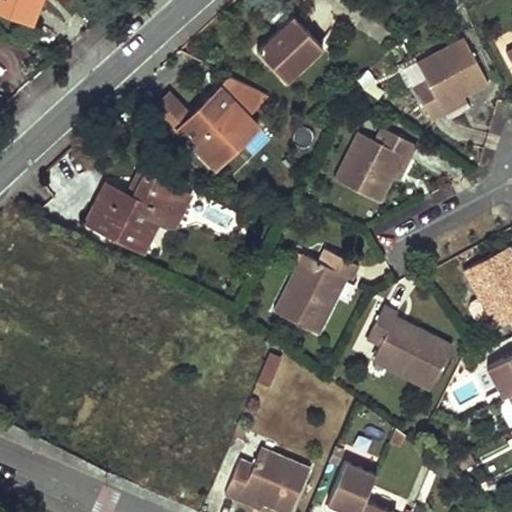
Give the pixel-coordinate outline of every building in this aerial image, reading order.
[(0,0),(0,12),(31,24),(39,0),(0,0)] [(279,28),(255,50),(284,82),(321,48),(293,16),(287,21),(290,25),(283,32),(279,28)] [(287,21),(279,28),(283,32),(290,25),(287,21)] [(488,83),(463,37),(433,53),(435,60),(420,67),(426,78),(413,86),(431,119),(445,112),(442,107),(465,95),(488,83)] [(433,53),(417,61),(420,67),(435,60),(433,53)] [(168,93),(151,110),(173,134),(178,129),(215,167),(256,127),(245,116),(267,95),(231,77),(190,116),(168,93)] [(465,95),(442,107),(445,112),(466,101),(465,95)] [(375,139),(364,134),(355,149),(350,147),(334,178),(381,202),(393,177),(403,154),(409,158),(415,144),(380,127),(375,139)] [(364,134),(357,131),(350,147),(355,149),(364,134)] [(409,158),(403,154),(393,177),(398,179),(409,158)] [(145,173),(139,170),(127,194),(133,197),(145,173)] [(184,193),(145,173),(133,197),(127,194),(105,184),(86,222),(143,250),(157,221),(161,213),(172,218),(184,193)] [(172,218),(161,213),(157,221),(168,226),(172,218)] [(511,252),(508,245),(462,270),(479,301),(484,298),(493,313),(504,307),(511,320),(511,252)] [(320,261),(308,255),(300,270),(295,268),(274,310),(319,333),(337,298),(333,296),(344,275),(348,276),(352,278),(359,265),(326,248),(320,261)] [(308,255),(303,253),(295,268),(300,270),(308,255)] [(93,261),(72,314),(100,325),(95,337),(155,360),(167,331),(151,325),(165,289),(93,261)] [(348,276),(344,275),(333,296),(337,298),(348,276)] [(484,298),(479,301),(487,316),(493,313),(484,298)] [(452,345),(417,327),(415,331),(393,320),(395,315),(397,312),(384,305),(367,338),(379,345),(373,356),(389,364),(386,369),(428,390),(452,345)] [(417,327),(395,315),(393,320),(415,331),(417,327)] [(0,385),(22,396),(16,409),(54,427),(85,362),(7,326),(0,340),(0,385)] [(249,345),(240,373),(266,381),(270,367),(272,368),(276,353),(249,345)] [(511,353),(485,368),(501,398),(507,395),(511,392),(511,353)] [(389,364),(373,356),(370,361),(386,369),(389,364)] [(200,438),(208,420),(156,397),(131,453),(196,482),(213,444),(200,438)] [(277,452),(261,446),(259,452),(275,458),(277,452)] [(254,463),(241,457),(225,494),(240,500),(242,495),(265,504),(282,511),(289,511),(309,466),(277,452),(275,458),(259,452),(254,463)] [(376,474),(345,461),(327,504),(343,510),(346,511),(359,511),(365,499),(376,474)] [(265,504),(242,495),(240,500),(262,510),(265,504)] [(395,511),(396,511),(365,499),(359,511),(395,511)]
